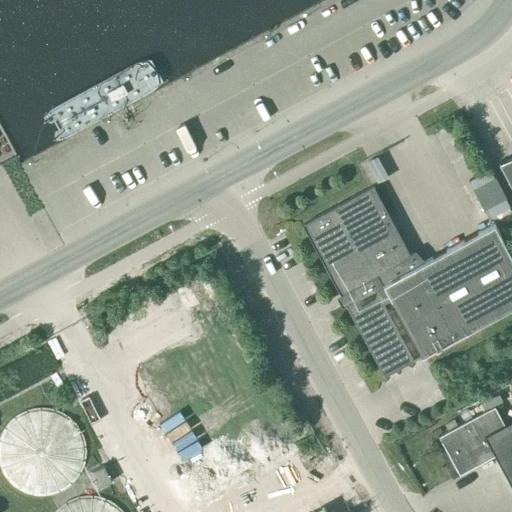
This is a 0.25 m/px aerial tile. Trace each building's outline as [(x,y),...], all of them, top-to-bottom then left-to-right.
[(511,154),(499,162),(511,185),(511,154)] [(511,306),(511,255),(495,224),(424,262),(416,253),(412,255),(373,186),(303,226),(387,376),(511,306)] [(153,383),(203,485),(276,449),(263,423),(258,425),(220,350),(153,383)] [(50,399),(0,436),(0,462),(37,510),(99,463),(50,399)] [(511,418),(503,423),(494,406),(440,436),(459,472),(494,453),(511,485),(511,418)] [(119,511),(108,488),(58,511),(119,511)]
